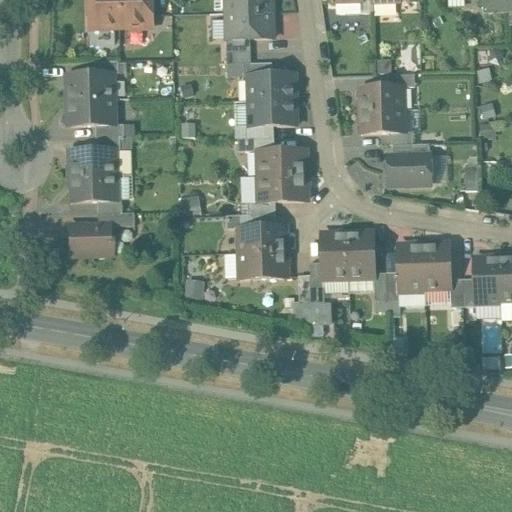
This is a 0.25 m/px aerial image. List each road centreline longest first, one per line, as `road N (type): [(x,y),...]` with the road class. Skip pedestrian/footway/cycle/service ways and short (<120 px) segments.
road 1 (tertiary): [(0,313),(511,405)]
road 2 (residential): [(310,0),(319,97),(347,186),(386,208),(511,228)]
road 3 (residential): [(15,0),(15,158)]
